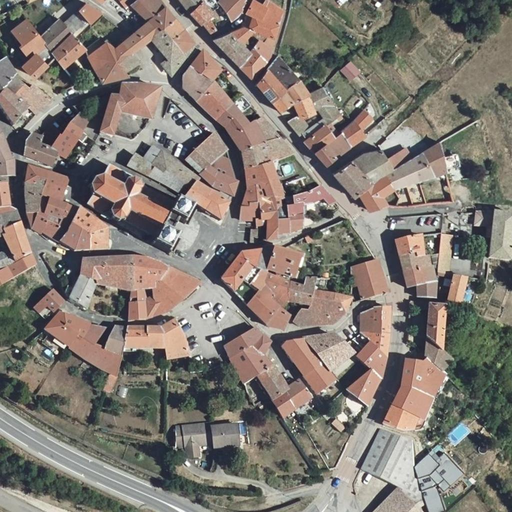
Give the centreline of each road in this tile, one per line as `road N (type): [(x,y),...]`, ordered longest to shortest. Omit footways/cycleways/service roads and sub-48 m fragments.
road 1 (residential): [(205,280),(156,324),(108,326),(66,309),(30,243)]
road 2 (unclassified): [(349,209),(202,40)]
road 3 (unclassified): [(333,497),(394,360),(397,302)]
road 4 (secondary): [(179,511),(0,417)]
road 5 (residential): [(228,249),(234,193),(227,148),(166,86)]
road 6 (residential): [(205,280),(142,253),(71,259),(30,243)]
road 7 (residential): [(252,325),(271,340),(325,333),(353,309),(397,302)]
road 8 (residential): [(14,138),(75,92),(151,86)]
road 9 (residential): [(360,222),(492,206)]
road 10 (residential): [(349,209),(278,242),(228,249)]
